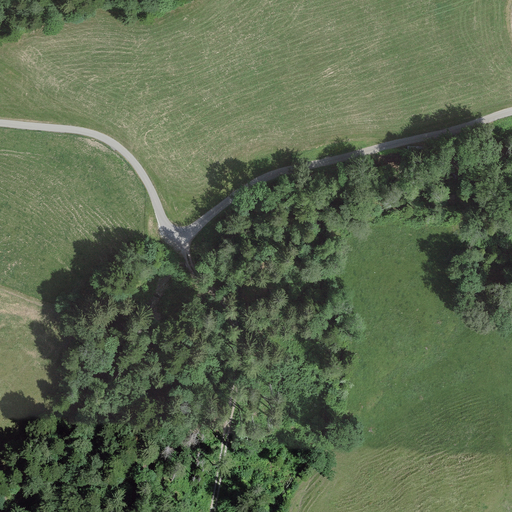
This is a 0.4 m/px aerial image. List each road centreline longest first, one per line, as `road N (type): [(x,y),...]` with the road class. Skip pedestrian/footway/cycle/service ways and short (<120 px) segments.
road 1 (unclassified): [(511,112),(272,174),(180,234),(163,220),(137,165),(108,140),(0,123)]
road 2 (track): [(180,234),(191,267),(234,316),(234,387),(212,511)]
